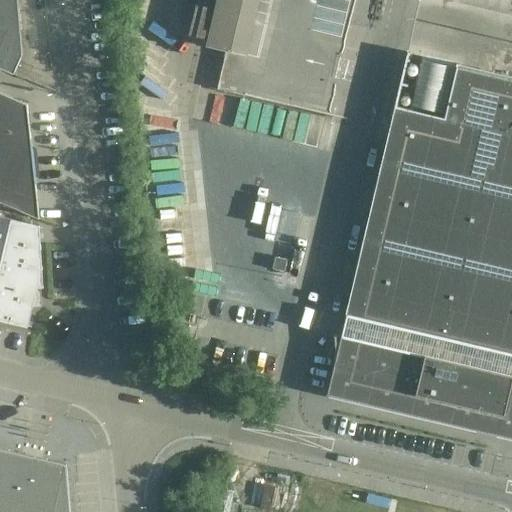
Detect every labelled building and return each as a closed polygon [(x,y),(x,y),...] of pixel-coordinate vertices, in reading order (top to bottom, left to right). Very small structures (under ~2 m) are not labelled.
[(17,0),(0,0),(0,68),(14,73),(22,54),(17,0)] [(219,0),(211,43),(252,52),(262,0),(219,0)] [(204,38),(211,4),(201,2),(194,36),(204,38)] [(511,76),(456,63),(444,119),(394,107),(326,395),(511,439),(511,76)] [(0,201),(39,219),(35,184),(36,184),(31,140),(30,140),(27,105),(0,93),(0,201)] [(0,216),(0,320),(28,327),(37,288),(43,288),(39,226),(0,216)] [(285,272),(287,260),(275,257),(272,269),(285,272)] [(159,335),(169,334),(167,312),(156,312),(159,335)] [(0,511),(70,511),(66,464),(0,448),(0,511)] [(279,478),(276,493),(337,508),(340,494),(279,478)] [(230,511),(233,488),(223,487),(220,511),(230,511)]
